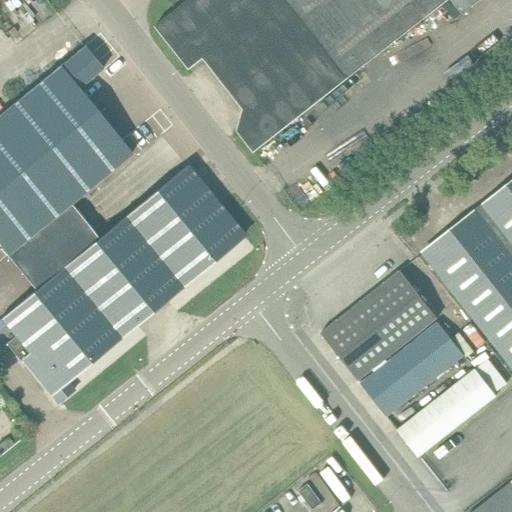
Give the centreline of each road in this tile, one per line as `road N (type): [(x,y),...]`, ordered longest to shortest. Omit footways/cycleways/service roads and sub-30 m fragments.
road 1 (residential): [(303,257),(108,0)]
road 2 (tertiary): [(0,501),(252,300)]
road 3 (residential): [(411,511),(252,300)]
road 4 (tertiary): [(303,257),(511,95)]
